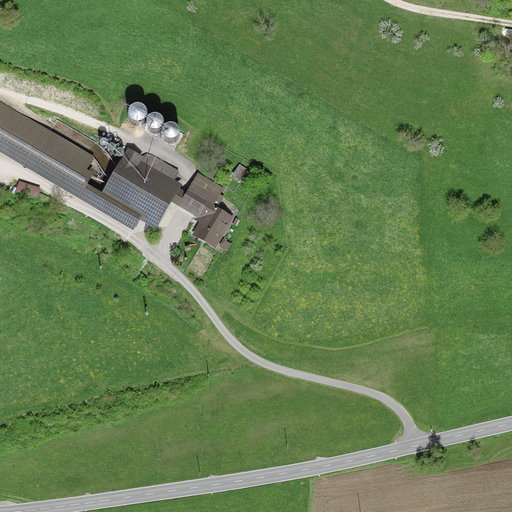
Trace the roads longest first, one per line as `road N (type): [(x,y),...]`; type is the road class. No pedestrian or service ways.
road 1 (tertiary): [(21,511),(259,478),(511,423)]
road 2 (track): [(391,0),(511,24)]
